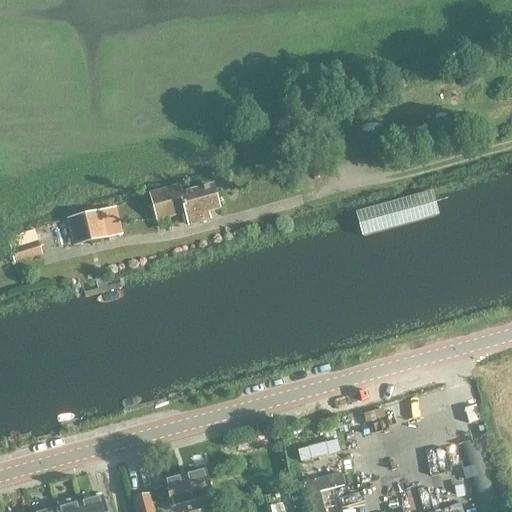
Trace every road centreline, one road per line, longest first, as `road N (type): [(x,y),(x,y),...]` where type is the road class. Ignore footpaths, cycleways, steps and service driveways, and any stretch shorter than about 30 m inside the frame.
road 1 (tertiary): [(0,476),(511,337)]
road 2 (unclassified): [(221,221),(511,139)]
road 3 (track): [(0,281),(45,262),(221,221)]
